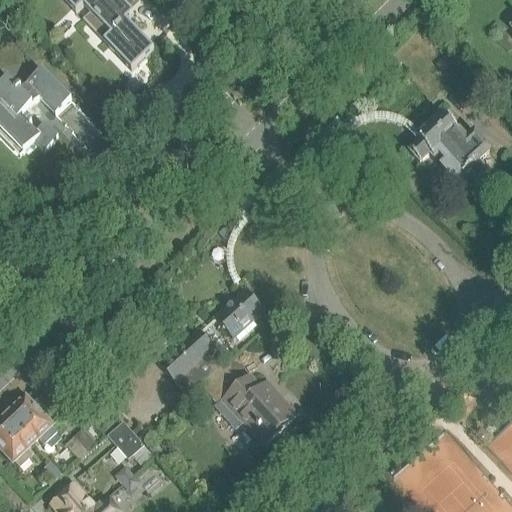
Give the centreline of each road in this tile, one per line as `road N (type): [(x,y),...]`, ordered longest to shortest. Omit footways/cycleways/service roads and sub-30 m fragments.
road 1 (residential): [(0,378),(400,0)]
road 2 (residential): [(413,388),(328,304),(315,259),(325,214),(377,206),(425,234),(496,315)]
road 3 (residential): [(283,511),(413,388)]
